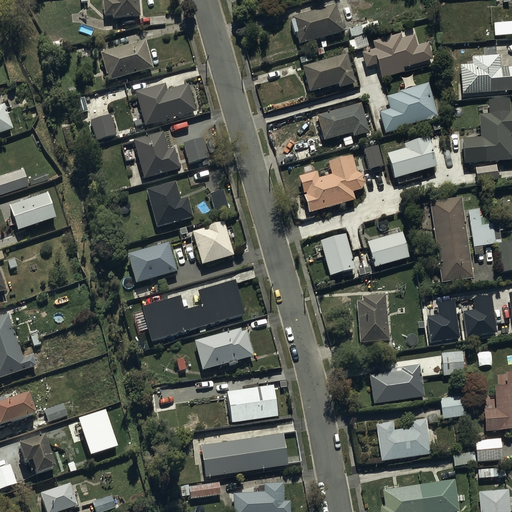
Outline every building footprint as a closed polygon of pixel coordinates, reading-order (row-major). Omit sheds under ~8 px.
[(110,0),(111,0),(102,1),(103,18),(112,17),(112,21),(140,19),(138,0),(110,0)] [(336,9),(290,21),(294,37),(297,36),(300,47),(343,36),(336,9)] [(349,31),(351,40),(379,33),(377,24),(349,31)] [(511,26),(494,26),(494,38),(511,38),(511,26)] [(365,38),(353,41),(354,43),(349,44),(352,54),(357,52),(357,53),(368,50),(365,38)] [(375,52),(362,55),(367,70),(378,67),(382,81),(404,74),(403,71),(433,63),(429,47),(417,50),(414,39),(401,42),(401,38),(373,45),(375,52)] [(145,44),(100,57),(107,85),(153,72),(145,44)] [(511,70),(500,71),(499,58),(471,60),(472,67),(460,68),(462,97),(511,94),(511,70)] [(347,59),(302,70),(309,95),(338,88),(339,92),(354,88),(347,59)] [(400,96),(386,100),(389,113),(379,115),(380,120),(377,121),(380,133),(385,132),(386,137),(400,133),(399,131),(437,121),(428,86),(400,94),(400,96)] [(165,87),(135,95),(144,129),(197,115),(189,87),(166,93),(165,87)] [(511,125),(510,98),(489,100),(490,113),(479,114),(481,136),(463,138),(465,163),(511,158),(511,125)] [(0,137),(12,133),(4,108),(0,108),(0,137)] [(361,108),(316,119),(323,145),(352,137),(353,140),(368,136),(361,108)] [(111,118),(91,124),(97,144),(117,137),(111,118)] [(149,183),(148,180),(179,171),(174,152),(167,154),(162,136),(133,144),(139,164),(130,166),(133,174),(128,176),(132,188),(149,183)] [(406,148),(388,153),(395,178),(437,165),(429,136),(404,143),(406,148)] [(202,141),(183,147),(189,166),(208,160),(202,141)] [(294,144),(283,147),(288,165),(337,151),(335,145),(317,150),(314,141),(295,147),(294,144)] [(378,145),(364,150),(370,170),(384,166),(378,145)] [(317,170),(299,176),(309,213),(355,199),(353,190),(362,188),(366,182),(364,174),(357,171),(352,155),(328,162),(332,174),(319,177),(317,170)] [(0,176),(0,198),(28,190),(21,169),(0,176)] [(175,185),(146,193),(156,232),(193,221),(188,201),(180,203),(175,185)] [(48,192),(10,205),(18,229),(56,216),(48,192)] [(223,193),(209,197),(215,218),(229,213),(223,193)] [(478,209),(463,212),(461,201),(429,205),(441,286),(473,281),(470,259),(483,257),(482,250),(497,248),(501,275),(511,273),(511,244),(502,246),(501,241),(494,242),(491,220),(480,222),(478,209)] [(225,222),(193,231),(202,264),(234,254),(225,222)] [(402,231),(368,241),(375,267),(410,257),(402,231)] [(346,233),(321,241),(331,275),(356,268),(346,233)] [(169,242),(128,254),(137,283),(177,271),(169,242)] [(142,312),(152,346),(245,319),(235,285),(197,296),(201,310),(184,315),(180,301),(142,312)] [(476,309),(464,310),(468,338),(497,334),(491,296),(474,298),(476,309)] [(362,304),(356,305),(360,346),(389,343),(386,299),(362,301),(362,304)] [(439,314),(427,316),(431,343),(460,339),(454,301),(437,304),(439,314)] [(9,317),(0,320),(0,381),(36,369),(33,359),(24,362),(9,317)] [(240,333),(195,346),(202,373),(228,366),(229,370),(236,368),(235,365),(254,360),(247,333),(240,335),(240,333)] [(369,376),(373,408),(425,401),(420,369),(369,376)] [(495,412),(483,413),(484,436),(509,434),(509,437),(511,436),(511,375),(505,376),(506,389),(494,389),(495,412)] [(273,389),(227,395),(230,424),(276,419),(273,389)] [(0,431),(35,421),(29,398),(7,404),(6,400),(0,401),(0,431)] [(463,399),(440,401),(443,421),(465,419),(463,399)] [(63,406),(44,413),(48,424),(67,418),(63,406)] [(106,409),(79,418),(91,454),(118,445),(106,409)] [(392,425),(376,428),(381,465),(431,458),(426,423),(411,425),(412,432),(393,435),(392,425)] [(43,436),(20,444),(27,462),(33,460),(38,473),(54,467),(43,436)] [(283,438),(201,450),(205,481),(287,469),(283,438)] [(474,444),(476,465),(500,463),(499,442),(474,444)] [(473,455),(452,458),(453,469),(475,466),(473,455)] [(11,464),(0,467),(0,489),(18,483),(11,464)] [(504,469),(477,470),(477,481),(505,480),(504,469)] [(456,511),(453,484),(382,494),(385,510),(381,511),(456,511)] [(219,485),(197,488),(198,500),(220,498),(219,485)] [(234,510),(233,511),(290,511),(290,505),(284,506),(284,487),(263,488),(263,490),(258,490),(259,496),(233,497),(233,501),(226,502),(226,511),(234,510)] [(74,511),(77,511),(70,489),(40,498),(43,511),(74,511)] [(507,511),(506,493),(477,495),(478,511),(507,511)] [(111,498),(92,505),(94,511),(110,511),(121,508),(118,501),(113,503),(111,498)]
